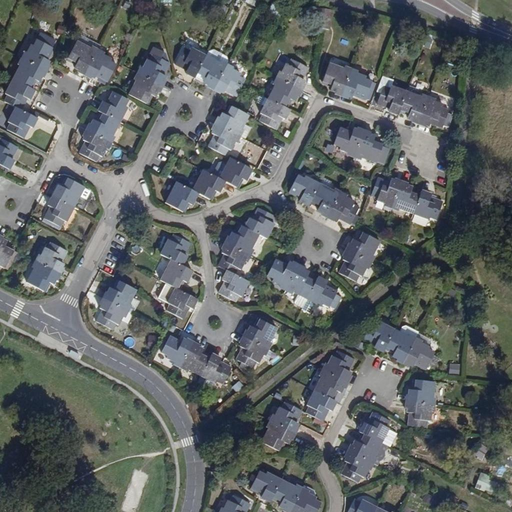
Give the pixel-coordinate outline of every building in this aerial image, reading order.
[(321,22),(329,23),(331,13),(323,12),(321,22)] [(21,60),(43,71),(48,60),(45,59),(50,48),(34,40),(32,45),(29,44),(21,60)] [(83,73),(95,51),(74,41),(66,58),(75,62),(72,67),(83,73)] [(192,77),(204,55),(189,47),(188,49),(182,46),(174,62),(185,68),(183,72),(192,77)] [(145,59),(137,74),(159,85),(164,76),(160,73),(165,62),(162,60),(164,57),(162,52),(154,48),(147,60),(145,59)] [(110,59),(95,51),(83,73),(93,78),(95,74),(106,80),(114,64),(109,61),(110,59)] [(212,87),(224,65),(204,55),(192,77),(212,87)] [(11,80),(28,89),(33,79),(38,81),(43,71),(21,60),(11,80)] [(277,79),(299,90),(303,80),(300,78),(306,68),(290,60),(287,65),(285,64),(277,79)] [(341,94),(349,71),(328,63),(321,81),(332,85),(331,87),(330,90),(341,94)] [(224,65),(212,87),(222,92),(224,88),(236,94),(244,78),(239,76),(240,73),(224,65)] [(365,76),(349,71),(341,94),(351,97),(352,94),(364,98),(370,81),(364,79),(365,76)] [(159,85),(137,74),(127,94),(144,103),(148,94),(153,96),(159,85)] [(399,109),(405,92),(389,85),(391,78),(381,74),(376,89),(380,91),(376,102),(386,105),(384,109),(387,110),(386,110),(397,114),(399,109)] [(293,101),(299,90),(277,79),(266,99),(284,108),(288,98),(293,101)] [(29,100),(33,91),(28,89),(11,80),(4,95),(6,96),(3,102),(13,107),(19,110),(25,98),(29,100)] [(419,96),(421,90),(408,86),(406,92),(405,92),(399,109),(408,113),(406,118),(418,122),(426,99),(419,96)] [(101,113),(118,122),(126,107),(124,106),(127,100),(112,92),(106,103),(102,101),(96,110),(101,113)] [(288,111),(284,108),(266,99),(258,115),(260,115),(257,121),(273,130),(279,118),(283,120),(288,111)] [(426,99),(418,122),(428,125),(429,122),(441,126),(447,108),(442,106),(442,105),(426,99)] [(214,124),(236,135),(247,115),(229,106),(226,112),(224,111),(222,114),(220,113),(214,124)] [(19,110),(13,107),(6,122),(8,123),(5,129),(21,137),(26,126),(30,128),(35,118),(19,110)] [(118,122),(101,113),(96,122),(92,120),(86,130),(108,142),(118,122)] [(229,150),(236,135),(214,124),(210,133),(214,136),(208,147),(223,156),(226,149),(229,150)] [(353,155),(362,132),(351,129),(350,132),(338,128),(332,145),(338,146),(337,149),(353,155)] [(100,158),(108,142),(86,130),(81,140),(84,142),(78,154),(95,162),(98,156),(100,158)] [(373,136),(362,132),(353,155),(375,163),(375,161),(382,163),(388,149),(381,146),(381,145),(372,141),(373,136)] [(0,165),(5,168),(6,168),(11,159),(7,157),(13,144),(0,137),(0,165)] [(219,179),(225,182),(236,187),(241,178),(243,179),(245,180),(251,169),(229,159),(219,179)] [(193,191),(198,193),(210,199),(214,190),(217,191),(219,192),(225,182),(219,179),(203,171),(193,191)] [(307,205),(309,200),(318,183),(303,176),(302,178),(296,175),(288,191),(300,196),(298,200),(307,205)] [(53,196),(74,207),(85,186),(68,178),(63,188),(58,185),(53,196)] [(390,206),(399,183),(389,180),(387,184),(375,179),(369,196),(375,198),(374,200),(390,206)] [(198,193),(193,191),(177,182),(166,203),(183,211),(184,211),(188,202),(193,204),(198,193)] [(318,183),(309,200),(319,205),(317,210),(328,216),(339,193),(318,183)] [(399,183),(390,206),(412,214),(418,196),(408,192),(410,187),(399,183)] [(418,196),(412,214),(428,220),(429,217),(435,220),(441,203),(435,201),(436,197),(420,191),(418,196)] [(353,201),(339,193),(328,216),(337,221),(339,216),(350,222),(354,214),(358,206),(352,203),(353,201)] [(67,222),(74,207),(53,196),(48,205),(52,207),(46,218),(44,217),(43,220),(50,224),(52,221),(61,226),(64,220),(67,222)] [(249,219),(244,228),(258,235),(266,239),(273,224),(271,223),(274,216),(259,208),(252,221),(249,219)] [(359,216),(354,214),(350,222),(355,225),(356,223),(359,216)] [(52,221),(50,224),(59,229),(61,226),(52,221)] [(258,235),(244,228),(241,226),(236,236),(231,233),(226,244),(247,256),(258,235)] [(347,251),(369,262),(380,241),(362,233),(358,242),(353,240),(347,251)] [(169,260),(179,266),(184,256),(181,254),(186,243),(170,235),(168,240),(166,239),(157,254),(169,260)] [(0,238),(0,266),(8,270),(17,253),(4,246),(6,242),(0,238)] [(36,263),(58,274),(63,264),(59,262),(65,251),(49,243),(46,248),(44,247),(36,263)] [(240,271),(247,256),(226,244),(221,254),(224,255),(219,267),(226,271),(234,275),(237,270),(240,271)] [(369,262),(347,251),(343,260),(346,262),(341,273),(357,282),(359,276),(362,277),(369,262)] [(159,280),(174,288),(176,289),(181,280),(185,282),(191,271),(179,266),(169,260),(159,280)] [(285,289),(296,267),(287,262),(285,266),(273,260),(265,276),(271,279),(270,282),(285,289)] [(52,284),(58,274),(36,263),(26,282),(43,291),(48,282),(52,284)] [(305,299),(314,282),(305,277),(307,273),(296,267),(285,289),(297,295),(305,299)] [(248,282),(234,275),(226,271),(221,280),(225,283),(219,293),(235,301),(238,296),(240,297),(248,282)] [(314,282),(305,299),(301,308),(300,309),(308,314),(314,304),(320,307),(321,305),(328,308),(328,307),(333,310),(341,296),(335,294),(336,292),(324,286),(326,283),(316,277),(314,282)] [(103,299),(125,311),(136,291),(119,281),(114,291),(109,288),(103,299)] [(176,289),(174,288),(166,303),(168,304),(165,310),(180,318),(186,307),(190,309),(195,299),(176,289)] [(293,304),(301,308),(305,299),(297,295),(293,302),(293,304)] [(117,326),(125,311),(103,299),(98,309),(102,311),(96,322),(112,330),(115,324),(117,326)] [(243,337),(264,348),(275,328),(258,319),(253,328),(249,326),(243,337)] [(384,348),(394,329),(379,321),(377,324),(371,321),(362,337),(375,343),(373,347),(383,352),(384,348)] [(394,329),(384,348),(393,352),(391,356),(403,362),(415,339),(394,329)] [(415,339),(403,362),(413,367),(415,363),(427,368),(435,353),(428,350),(429,347),(432,340),(418,333),(415,339)] [(164,358),(180,365),(191,343),(181,338),(179,342),(168,336),(160,353),(165,356),(164,358)] [(256,364),(264,348),(243,337),(238,346),(241,348),(236,359),(252,367),(254,362),(256,364)] [(191,343),(180,365),(200,375),(209,357),(200,353),(202,349),(191,343)] [(324,371),(342,379),(346,381),(350,373),(347,372),(353,360),(337,352),(333,358),(331,357),(324,371)] [(209,357),(200,375),(216,383),(217,381),(222,383),(231,367),(219,362),(220,358),(211,353),(209,357)] [(450,363),(449,372),(460,373),(460,364),(450,363)] [(324,371),(314,391),(336,402),(340,394),(336,391),(342,379),(324,371)] [(409,389),(407,402),(432,405),(434,382),(414,380),(413,390),(409,389)] [(239,381),(232,387),(237,392),(244,386),(239,381)] [(331,412),(336,402),(314,391),(307,406),(310,407),(307,413),(323,421),(328,411),(331,412)] [(273,422),(295,433),(299,424),(296,423),(302,410),(286,402),(283,409),(280,408),(273,422)] [(432,405),(407,402),(405,419),(409,419),(408,427),(426,429),(427,421),(430,421),(432,405)] [(364,435),(382,444),(391,448),(397,435),(388,430),(389,430),(387,428),(390,422),(373,414),(367,425),(364,424),(359,433),(364,435)] [(289,444),(295,433),(273,422),(262,443),(280,452),(284,442),(289,444)] [(371,464),(382,444),(364,435),(358,444),(355,442),(349,452),(371,464)] [(474,456),(482,460),(487,448),(480,444),(474,456)] [(371,464),(349,452),(344,462),(348,463),(341,475),(358,483),(361,477),(364,478),(371,464)] [(217,459),(217,468),(227,468),(227,459),(217,459)] [(271,498),(280,480),(265,471),(264,474),(258,471),(250,488),(261,494),(259,497),(269,502),(271,498)] [(475,488),(485,491),(490,475),(480,472),(475,488)] [(277,506),(287,511),(288,511),(300,491),(280,480),(271,498),(279,502),(277,506)] [(303,486),(300,491),(288,511),(315,511),(320,503),(314,500),(315,498),(313,497),(315,493),(313,490),(303,486)] [(427,493),(423,499),(433,506),(438,500),(427,493)] [(228,501),(221,511),(244,511),(249,504),(234,496),(230,502),(228,501)] [(374,511),(376,508),(362,501),(360,503),(354,499),(347,511),(374,511)]
